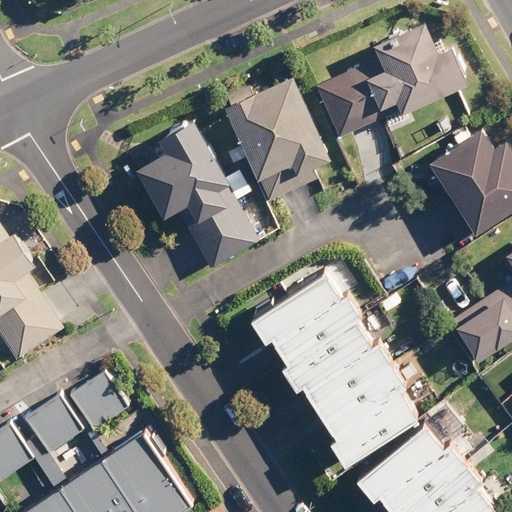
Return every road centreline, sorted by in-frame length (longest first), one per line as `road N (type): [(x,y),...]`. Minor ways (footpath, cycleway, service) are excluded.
road 1 (residential): [(143,303),(357,194),(416,258)]
road 2 (residential): [(13,107),(249,0)]
road 3 (residential): [(284,511),(143,303)]
road 4 (residential): [(143,303),(13,107)]
road 5 (residential): [(143,303),(0,383)]
